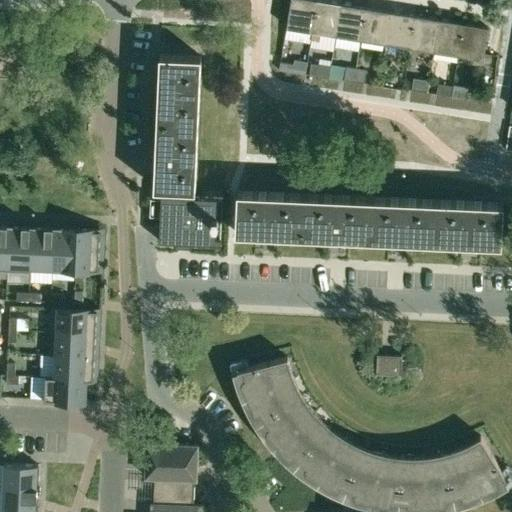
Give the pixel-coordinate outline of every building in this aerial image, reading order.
[(290,0),(287,26),(312,30),(316,0),(290,0)] [(320,0),(316,0),(312,30),(312,31),(311,38),(319,39),(320,32),(336,34),(341,3),(320,0)] [(336,34),(361,38),(366,7),(341,3),(336,34)] [(361,38),(385,42),(390,11),(366,7),(361,38)] [(385,42),(410,46),(415,15),(390,11),(385,42)] [(410,46),(434,50),(439,19),(415,15),(410,46)] [(434,50),(458,54),(463,23),(439,19),(434,50)] [(458,54),(483,58),(488,27),(463,23),(458,54)] [(160,54),(158,93),(157,120),(198,122),(201,55),(160,54)] [(280,61),(278,69),(305,74),(308,61),(294,59),(293,64),(280,61)] [(329,77),(331,66),(311,62),(309,74),(329,77)] [(344,79),(354,81),(356,68),(346,66),(344,79)] [(354,81),(364,83),(366,70),(356,68),(354,81)] [(413,77),(412,89),(427,91),(429,79),(413,77)] [(437,93),(450,95),(452,85),(438,83),(437,93)] [(479,88),(454,84),(452,97),(476,101),(479,88)] [(157,120),(156,147),(154,187),(195,189),(198,122),(157,120)] [(236,232),(275,233),(302,235),(304,194),(238,191),(236,232)] [(302,235),(341,236),(369,237),(370,197),(304,194),(302,235)] [(160,240),(176,240),(220,242),(222,198),(162,195),(160,240)] [(369,237),(396,239),(435,240),(437,200),(370,197),(369,237)] [(435,240),(462,242),(501,243),(503,203),(437,200),(435,240)] [(0,270),(7,271),(9,226),(0,225),(0,270)] [(9,226),(7,271),(31,272),(31,267),(30,267),(32,227),(9,226)] [(32,227),(30,267),(31,267),(54,268),(54,267),(53,267),(55,228),(32,227)] [(55,228),(53,267),(54,267),(76,268),(78,228),(65,228),(65,229),(55,228)] [(78,228),(76,268),(98,269),(100,229),(78,228)] [(511,296),(511,280),(492,282),(493,298),(511,296)] [(75,290),(74,302),(82,302),(83,290),(75,290)] [(17,292),(17,300),(29,300),(29,292),(17,292)] [(29,292),(29,300),(41,301),(41,293),(29,292)] [(52,293),(51,301),(64,302),(64,294),(52,293)] [(96,333),(97,309),(52,307),(51,331),(96,333)] [(17,317),(9,317),(9,329),(17,329),(17,317)] [(17,329),(9,329),(8,341),(16,341),(17,329)] [(95,356),(96,333),(51,331),(50,355),(55,355),(55,354),(95,356)] [(94,379),(95,356),(55,354),(55,355),(54,376),(54,377),(85,378),(85,379),(94,379)] [(400,355),(381,355),(377,354),(377,373),(400,374),(400,355)] [(397,511),(399,500),(407,500),(407,503),(410,506),(443,504),(446,500),(445,497),(461,494),(462,496),(466,498),(496,486),(498,481),(497,479),(503,476),(506,480),(507,479),(481,435),(475,438),(472,440),(457,446),(451,448),(440,451),(435,452),(430,453),(423,453),(408,454),(403,453),(398,453),(392,452),(383,450),(373,447),(365,444),(361,442),(357,441),(349,437),(344,434),(337,429),(325,420),(319,413),(313,407),(310,403),(304,394),(297,381),(295,378),(292,370),(291,366),(288,355),(247,366),(237,369),(237,371),(242,369),(245,377),(242,377),(240,381),(253,412),(258,413),(260,411),(269,425),(267,427),(266,431),(287,456),(292,455),(306,465),(305,466),(305,471),(334,488),(338,486),(339,484),(346,487),(345,492),(359,495),(359,498),(361,498),(368,505),(373,507),(371,511),(202,511),(203,504),(193,504),(194,478),(195,478),(197,444),(148,442),(146,475),(155,476),(153,502),(151,502),(150,511),(397,511)] [(15,363),(7,362),(7,374),(15,375),(15,363)] [(7,374),(6,383),(19,383),(19,375),(15,375),(7,374)] [(85,379),(85,378),(54,377),(54,376),(45,375),(44,400),(59,400),(59,399),(84,401),(85,379)] [(38,461),(4,460),(3,482),(37,484),(38,461)] [(37,484),(3,482),(2,504),(36,505),(37,484)]
